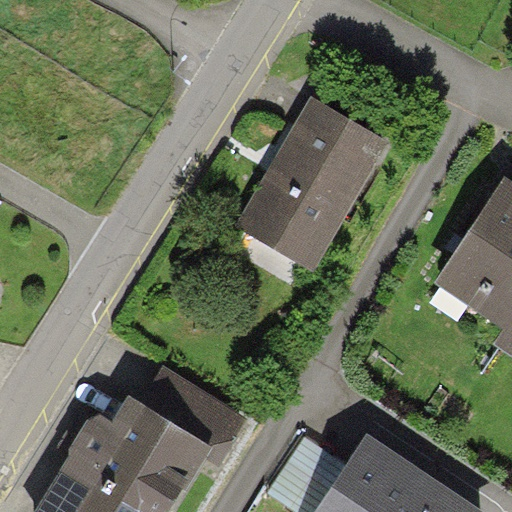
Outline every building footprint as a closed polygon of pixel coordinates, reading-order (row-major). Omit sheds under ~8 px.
[(385,147),(314,104),(238,229),(310,272),(385,147)] [(511,192),(508,190),(439,295),(511,342),(511,192)] [(217,463),(244,417),(150,362),(124,406),(100,392),(26,511),(165,511),(201,453),(217,463)] [(382,511),(411,463),(341,421),(290,511),(382,511)] [(475,511),(480,504),(411,463),(382,511),(475,511)]
